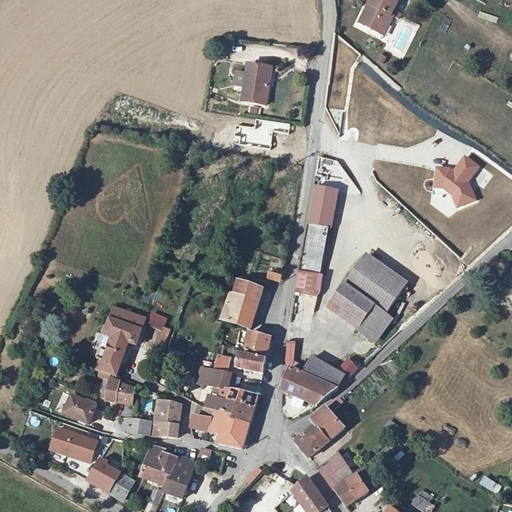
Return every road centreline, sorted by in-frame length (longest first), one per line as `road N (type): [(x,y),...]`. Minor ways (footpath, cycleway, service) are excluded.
road 1 (unclassified): [(327,0),(314,142),(271,393)]
road 2 (residential): [(511,236),(320,409),(263,433)]
road 3 (unknown): [(281,328),(309,334),(358,256),(412,285)]
road 4 (residential): [(115,436),(203,445),(249,459)]
road 5 (unclassified): [(117,511),(0,441)]
road 6 (unknown): [(177,445),(186,405),(139,376),(139,351)]
